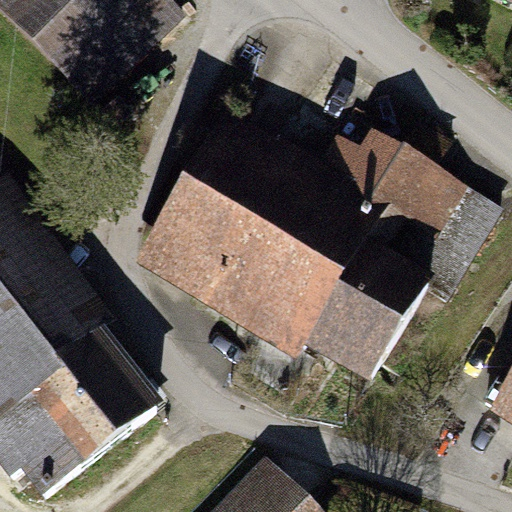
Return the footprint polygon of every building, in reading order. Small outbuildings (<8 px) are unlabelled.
[(161,0),(0,0),(0,6),(99,107),(185,23),(161,0)] [(326,201),(229,140),(162,250),(377,383),(430,293),(451,304),(504,216),(378,138),(367,156),(349,146),(328,180),(326,201)] [(162,413),(0,206),(0,457),(18,480),(28,472),(50,500),(162,413)] [(511,369),(490,404),(511,417),(511,369)] [(306,511),(270,511),(251,493),(231,511),(309,511),(308,510),(306,511)]
